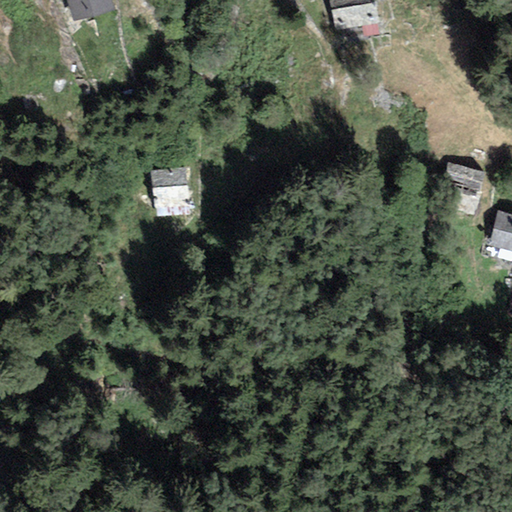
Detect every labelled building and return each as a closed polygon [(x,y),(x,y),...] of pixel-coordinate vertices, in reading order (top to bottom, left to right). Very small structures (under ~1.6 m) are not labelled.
[(112,5),(110,0),(66,0),(73,19),(112,5)] [(379,20),(374,0),(328,0),(335,30),(379,20)] [(476,210),(483,169),(450,164),(443,204),(476,210)] [(189,202),(185,166),(151,170),(155,205),(189,202)] [(511,213),(498,210),(488,243),(511,250),(511,213)]
